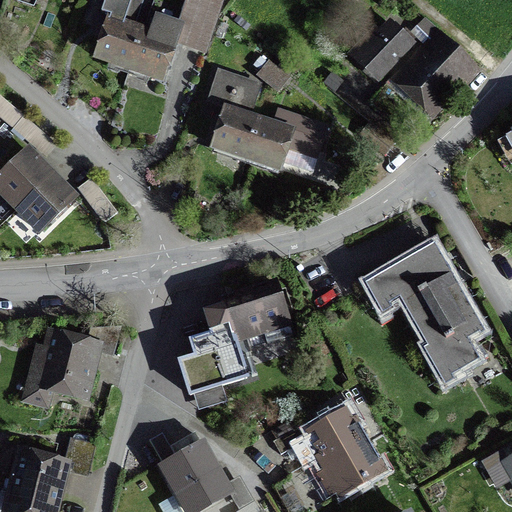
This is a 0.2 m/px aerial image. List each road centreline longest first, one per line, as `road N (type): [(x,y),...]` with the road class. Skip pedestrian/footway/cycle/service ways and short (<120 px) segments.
road 1 (residential): [(161,270),(341,228),(423,184)]
road 2 (residential): [(0,74),(127,181),(155,228),(161,270)]
road 3 (residential): [(104,511),(161,270)]
road 4 (residential): [(423,184),(511,330)]
road 5 (residential): [(0,289),(161,270)]
road 6 (residential): [(423,184),(511,82)]
